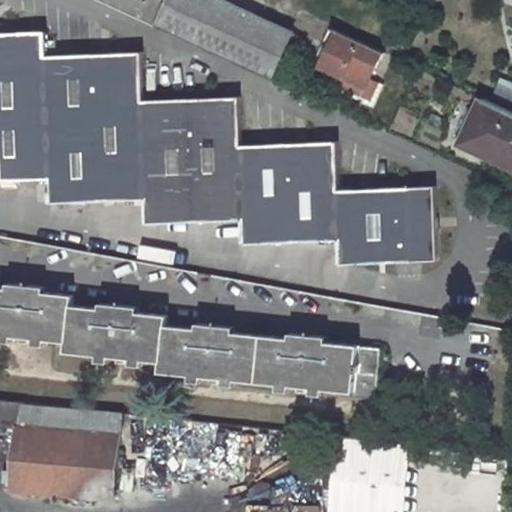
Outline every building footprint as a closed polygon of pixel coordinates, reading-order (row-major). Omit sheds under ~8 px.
[(292,32),(292,31),(225,0),(100,0),(271,78),(277,64),(291,69),(305,38),(292,32)] [(372,77),(384,51),(332,27),(325,44),(331,46),(325,59),(322,65),(344,75),(348,77),(368,86),(372,77)] [(341,189),(339,141),(243,144),(241,96),(145,100),(143,52),(48,55),(47,31),(0,32),(0,156),(1,156),(2,180),(49,179),(50,203),(146,200),(147,223),(243,220),(244,243),(340,240),(341,264),(439,260),(436,186),(341,189)] [(325,59),(331,46),(325,44),(324,43),(318,57),(325,59)] [(348,77),(344,75),(338,88),(375,106),(385,84),(372,77),(368,86),(348,77)] [(511,159),(511,110),(483,97),(462,143),(495,158),(498,153),(511,159)] [(361,346),(361,345),(330,342),(311,340),(290,337),(237,332),(218,330),(198,328),(169,325),(170,314),(141,312),(122,310),(101,307),(75,305),(75,295),(48,292),(29,290),(8,287),(0,286),(0,333),(3,334),(15,335),(36,338),(48,339),(68,342),(68,351),(100,354),(111,355),(133,358),(145,359),(163,361),(162,372),(192,374),(204,375),(226,378),(237,379),(281,384),(292,385),(314,387),(325,388),(356,392),(355,397),(377,399),(382,348),(361,346)] [(116,498),(123,411),(22,403),(0,400),(0,423),(18,427),(13,489),(116,498)] [(330,440),(329,511),(408,511),(409,441),(330,440)]
